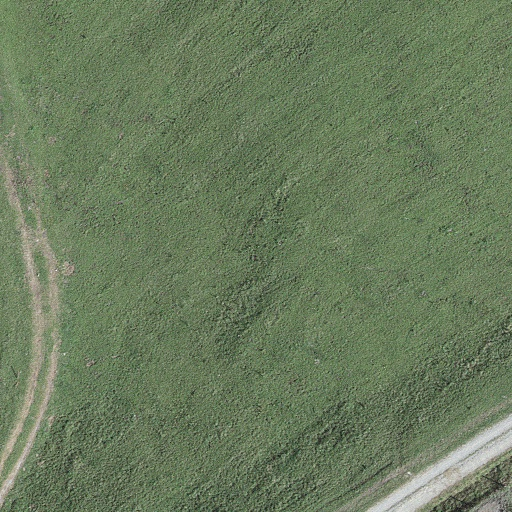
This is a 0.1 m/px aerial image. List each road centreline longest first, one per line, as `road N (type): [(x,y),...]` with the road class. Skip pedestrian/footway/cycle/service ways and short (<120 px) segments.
road 1 (track): [(39,261),(46,339),(34,396),(0,480)]
road 2 (track): [(388,511),(511,429)]
